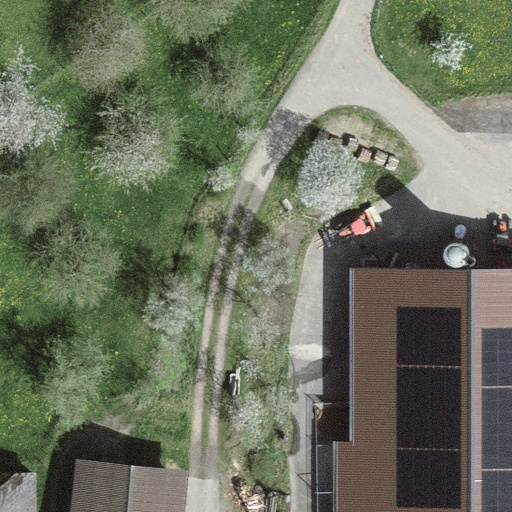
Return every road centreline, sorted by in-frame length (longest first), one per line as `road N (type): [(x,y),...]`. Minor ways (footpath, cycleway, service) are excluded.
road 1 (track): [(357,0),(341,41),(274,141),(235,230),(217,306),(197,511)]
road 2 (track): [(327,64),(457,175)]
